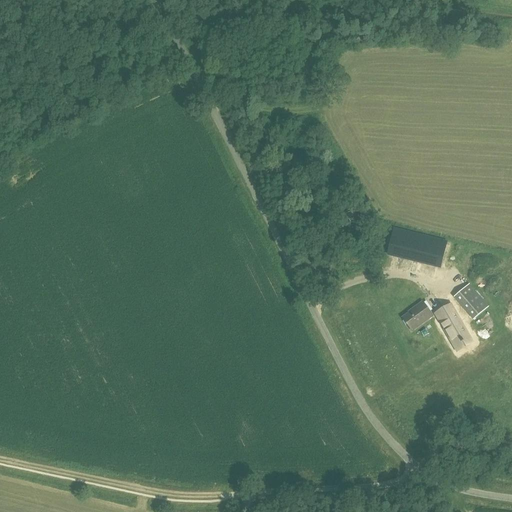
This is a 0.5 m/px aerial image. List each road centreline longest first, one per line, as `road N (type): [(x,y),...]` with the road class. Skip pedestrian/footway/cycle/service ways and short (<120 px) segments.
road 1 (unclassified): [(417,469),(358,393),(153,0)]
road 2 (track): [(246,494),(166,495),(0,458)]
road 3 (unclassified): [(417,469),(387,485),(246,494),(248,511)]
